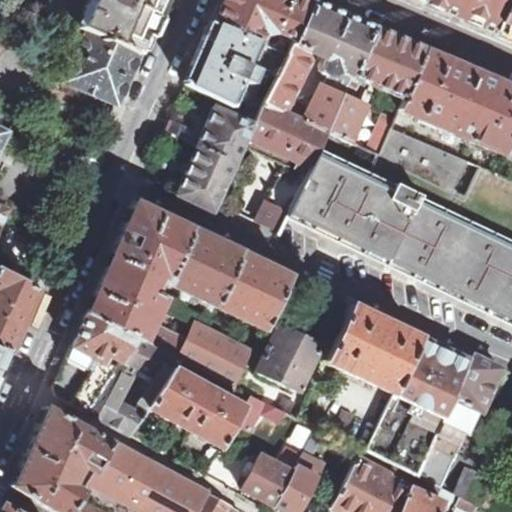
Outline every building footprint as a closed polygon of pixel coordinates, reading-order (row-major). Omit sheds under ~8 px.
[(89,0),(89,1),(87,0),(74,0),(73,5),(65,2),(56,20),(62,22),(138,55),(162,0),(89,0)] [(275,33),(293,40),(310,1),(307,0),(220,0),(211,22),(260,44),(264,36),(275,33)] [(418,0),(450,13),(493,31),(506,0),(418,0)] [(511,0),(506,0),(493,31),(511,39),(511,0)] [(277,75),(264,103),(327,132),(343,95),(351,75),(372,28),(310,1),(293,40),(289,48),(286,55),(277,75)] [(138,55),(62,22),(58,31),(79,40),(73,56),(63,53),(48,85),(59,91),(63,83),(116,106),(138,55)] [(260,44),(211,22),(190,71),(185,84),(212,96),(232,105),(244,80),(251,83),(257,70),(250,67),(260,44)] [(375,86),(403,98),(423,50),(372,28),(351,75),(371,84),(375,86)] [(276,50),(286,55),(289,48),(279,43),(276,50)] [(277,75),(286,55),(276,50),(267,70),(277,75)] [(507,157),(508,155),(511,146),(511,88),(423,50),(403,98),(397,111),(466,140),(507,157)] [(371,84),(362,103),(366,105),(375,86),(371,84)] [(350,143),(366,105),(362,103),(343,95),(327,132),(350,143)] [(312,164),(327,132),(264,103),(255,123),(239,156),(248,160),(256,143),(302,164),(294,180),(302,183),(312,164)] [(215,106),(198,145),(237,162),(239,156),(255,123),(215,106)] [(366,150),(376,155),(378,156),(389,130),(394,119),(382,114),(366,150)] [(511,182),(479,168),(463,203),(450,197),(465,162),(389,130),(378,156),(376,155),(360,187),(312,164),(302,183),(301,185),(287,214),(478,307),(511,322),(511,182)] [(188,143),(164,132),(161,138),(158,145),(184,157),(188,143)] [(175,195),(213,213),(237,162),(198,145),(197,147),(175,195)] [(279,174),(256,219),(273,228),(278,231),(282,223),(287,214),(301,185),(279,174)] [(133,202),(84,313),(134,337),(143,342),(152,322),(162,298),(151,293),(157,280),(167,285),(192,229),(133,202)] [(192,229),(167,285),(214,307),(240,253),(192,229)] [(240,253),(214,307),(263,331),(289,276),(240,253)] [(0,351),(8,355),(36,288),(0,270),(0,351)] [(392,395),(419,338),(349,304),(324,362),(392,395)] [(69,403),(86,413),(113,370),(134,337),(84,313),(69,347),(62,365),(53,387),(55,395),(69,403)] [(186,338),(152,322),(143,342),(182,361),(235,388),(253,351),(194,322),(186,338)] [(255,373),(299,393),(319,349),(277,328),(255,373)] [(113,370),(86,413),(114,428),(129,436),(148,409),(176,370),(182,361),(143,342),(134,337),(113,370)] [(392,395),(366,449),(396,465),(419,476),(437,437),(443,423),(446,416),(445,416),(467,362),(419,338),(392,395)] [(446,416),(443,423),(469,434),(479,412),(481,412),(501,369),(470,355),(467,362),(445,416),(446,416)] [(148,409),(222,448),(236,426),(245,409),(176,370),(148,409)] [(261,415),(279,424),(285,413),(253,396),(245,409),(236,426),(250,433),(261,415)] [(90,479),(111,443),(44,406),(10,486),(53,511),(70,511),(86,485),(74,479),(80,468),(88,472),(86,476),(90,479)] [(459,447),(437,437),(419,476),(423,478),(442,487),(459,447)] [(273,505),(286,511),(296,511),(321,464),(309,458),(317,443),(308,439),(299,456),(273,505)] [(194,511),(205,494),(186,484),(111,443),(90,479),(86,485),(70,511),(194,511)] [(363,448),(358,457),(392,473),(396,465),(366,449),(363,448)] [(273,505),(299,456),(287,449),(278,465),(260,455),(241,489),(273,505)] [(337,511),(371,511),(389,478),(392,473),(358,457),(331,509),(337,511)] [(397,511),(410,487),(389,478),(371,511),(397,511)] [(410,487),(397,511),(438,511),(443,503),(448,505),(453,493),(442,487),(423,478),(417,491),(410,487)] [(477,505),(492,511),(494,511),(500,500),(483,492),(477,505)] [(237,511),(205,494),(194,511),(237,511)] [(457,504),(473,511),(477,505),(460,496),(457,504)]
